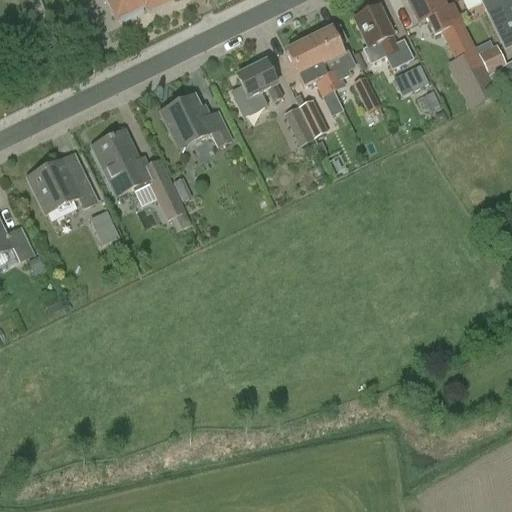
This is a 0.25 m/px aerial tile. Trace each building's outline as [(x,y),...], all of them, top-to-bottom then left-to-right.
[(104,0),(116,22),(145,8),(147,14),(176,0),(104,0)] [(404,0),(417,28),(426,23),(431,35),(439,31),(459,73),(463,71),(463,73),(481,64),(454,10),(445,14),(439,0),(437,0),(433,2),(432,0),(404,0)] [(465,0),(478,0),(488,20),(501,13),(494,0),(457,0),(459,3),(465,0)] [(511,0),(494,0),(501,13),(488,20),(504,53),(511,49),(511,0)] [(377,47),(384,61),(385,61),(392,73),(413,63),(404,43),(396,47),(393,40),(379,11),(354,23),(368,52),(377,47)] [(330,34),(308,45),(339,109),(341,108),(333,95),(345,90),(341,82),(350,78),(348,75),(354,72),(343,49),(338,51),(330,34)] [(339,109),(308,45),(286,55),(303,91),(315,86),(329,114),(339,109)] [(502,70),(503,71),(510,67),(510,65),(506,68),(496,48),(478,57),(489,77),(502,70)] [(510,67),(503,71),(511,84),(511,83),(511,63),(510,65),(510,67)] [(497,97),(481,64),(463,73),(463,71),(459,73),(470,95),(470,96),(481,90),(487,102),(497,97)] [(236,81),(241,92),(231,96),(243,120),(266,109),(261,97),(266,95),(272,106),(283,101),(277,89),(275,90),(264,67),(236,81)] [(403,76),(413,95),(430,87),(420,68),(403,76)] [(380,111),(365,81),(352,87),(368,117),(380,111)] [(203,112),(199,114),(193,101),(161,117),(174,145),(190,137),(194,145),(210,137),(217,152),(230,145),(217,118),(208,122),(203,112)] [(298,111),(307,129),(320,122),(311,105),(298,111)] [(314,144),(306,127),(292,134),(300,151),(314,144)] [(99,165),(116,200),(147,185),(124,136),(97,149),(103,163),(99,165)] [(83,212),(95,206),(82,178),(71,184),(62,166),(28,182),(45,218),(78,202),(83,212)] [(150,191),(167,224),(185,215),(169,182),(150,191)] [(183,182),(173,186),(182,205),(192,201),(183,182)] [(104,213),(86,222),(100,249),(118,240),(104,213)] [(0,258),(11,253),(12,252),(19,267),(36,259),(21,229),(4,238),(0,230),(0,258)] [(27,265),(34,281),(45,276),(39,260),(27,265)]
